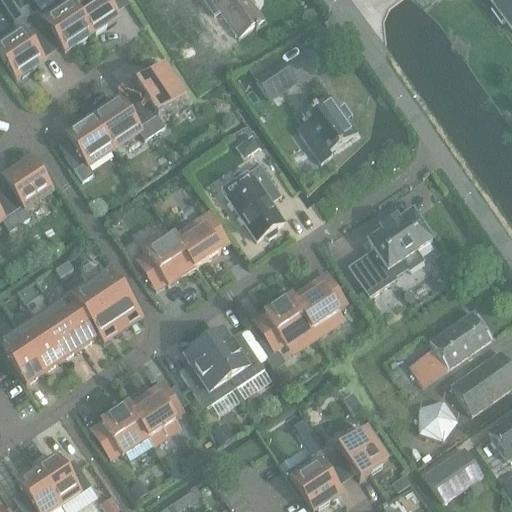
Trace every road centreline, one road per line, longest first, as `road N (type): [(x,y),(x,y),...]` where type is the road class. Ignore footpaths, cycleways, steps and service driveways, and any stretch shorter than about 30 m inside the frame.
road 1 (residential): [(511,251),(335,0)]
road 2 (residential): [(162,333),(27,131)]
road 3 (residential): [(0,450),(162,333)]
road 4 (residential): [(162,333),(323,226)]
road 5 (residential): [(27,131),(126,61)]
